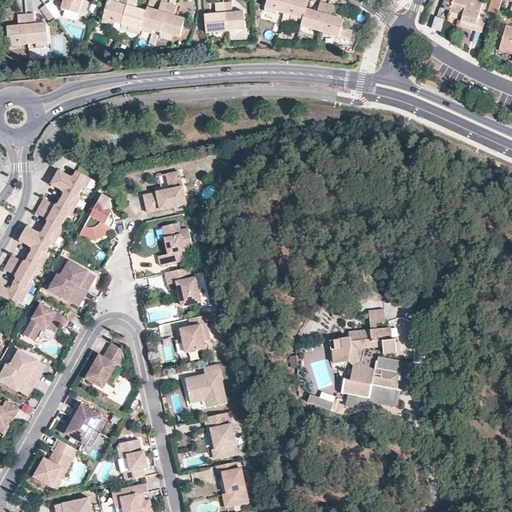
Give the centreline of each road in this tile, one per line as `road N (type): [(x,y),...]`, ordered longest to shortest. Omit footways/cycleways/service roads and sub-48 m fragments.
road 1 (tertiary): [(37,122),(66,104),(148,84),(293,76),(407,98),(511,145)]
road 2 (residential): [(0,497),(96,325),(113,318),(137,334),(176,511)]
road 3 (tertiary): [(383,81),(293,65),(210,69),(84,82),(31,100)]
road 4 (unknown): [(394,299),(417,426),(443,508)]
road 5 (tertiary): [(511,133),(383,81)]
road 6 (residential): [(404,27),(511,90)]
road 7 (residential): [(0,250),(28,194),(28,133)]
